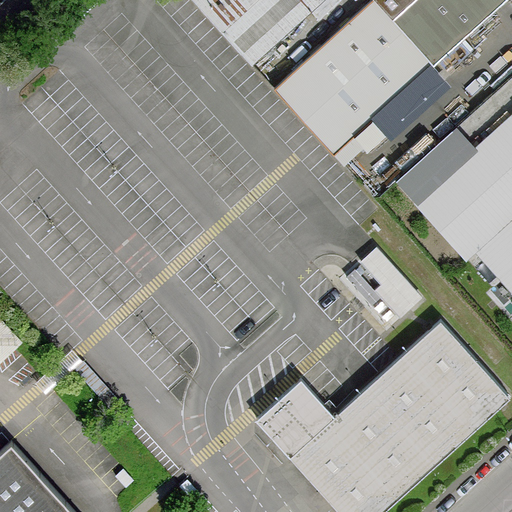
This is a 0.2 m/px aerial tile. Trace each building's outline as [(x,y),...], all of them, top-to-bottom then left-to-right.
[(322,0),(199,0),(254,61),(322,0)] [(336,152),(435,62),(380,0),(368,0),(275,85),(336,152)] [(380,0),(435,62),(503,0),(380,0)] [(511,115),(466,158),(421,199),(417,203),(467,259),(476,250),(511,288),(511,115)] [(421,199),(466,158),(452,143),(417,175),(419,178),(410,186),(421,199)] [(424,296),(378,245),(341,278),(361,301),(387,329),(424,296)] [(22,341),(0,316),(0,360),(16,346),(22,341)] [(402,355),(336,414),(290,455),(341,511),(383,511),(511,396),(442,318),(431,328),(402,355)] [(290,455),(336,414),(331,410),(302,377),(257,418),(290,455)] [(73,511),(11,442),(0,452),(0,511),(73,511)]
